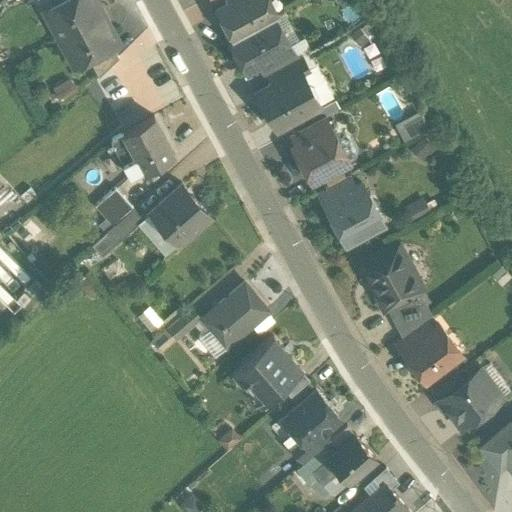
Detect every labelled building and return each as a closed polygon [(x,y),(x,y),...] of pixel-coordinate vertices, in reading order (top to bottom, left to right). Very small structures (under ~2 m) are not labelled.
[(38,0),(43,10),(61,0),(38,0)] [(61,0),(43,10),(69,58),(83,51),(87,58),(111,45),(114,44),(99,17),(102,15),(94,0),(61,0)] [(268,0),(231,0),(229,2),(216,9),(233,39),(274,17),(277,15),(268,0)] [(233,39),(229,41),(245,69),(258,62),(283,49),(282,47),(289,43),(274,17),(233,39)] [(283,49),(258,62),(265,74),(267,73),(296,57),(289,43),(282,47),(283,49)] [(111,45),(87,58),(97,78),(118,58),(111,45)] [(296,57),(267,73),(272,83),(299,69),(300,71),(306,68),(299,55),(296,57)] [(272,83),(257,91),(276,127),(318,104),(316,102),(318,95),(312,85),(307,83),(300,71),(299,69),(272,83)] [(410,123),(415,120),(419,128),(426,124),(420,111),(398,121),(403,131),(411,127),(410,123)] [(152,116),(111,139),(131,175),(142,169),(142,170),(173,154),(152,116)] [(322,116),(290,133),(296,144),(328,127),(322,116)] [(296,144),(292,146),(311,181),(342,164),(343,158),(340,153),(335,151),(331,145),(337,142),(329,127),(328,128),(328,127),(296,144)] [(347,175),(320,190),(327,203),(348,192),(347,190),(354,186),(347,175)] [(208,215),(180,183),(150,210),(177,242),(208,215)] [(354,186),(347,190),(348,192),(327,203),(326,203),(335,220),(333,221),(344,242),(363,232),(366,232),(377,227),(377,224),(379,223),(375,214),(372,215),(365,203),(370,200),(361,183),(354,186)] [(133,208),(114,188),(95,205),(113,225),(133,208)] [(113,225),(106,232),(116,243),(143,219),(133,208),(113,225)] [(391,245),(360,262),(384,308),(386,307),(407,296),(414,310),(425,304),(418,290),(422,288),(412,268),(405,272),(391,245)] [(244,281),(201,317),(225,346),(268,310),(244,281)] [(407,296),(386,307),(402,336),(426,318),(431,315),(425,304),(414,310),(407,296)] [(188,308),(167,327),(177,339),(198,320),(188,308)] [(402,336),(399,339),(406,348),(433,327),(426,318),(402,336)] [(406,348),(405,349),(410,356),(413,356),(418,362),(414,366),(425,379),(460,352),(438,323),(433,327),(406,348)] [(271,336),(230,373),(241,384),(242,383),(244,384),(248,381),(264,399),(258,404),(260,406),(280,387),(299,370),(301,369),(271,336)] [(439,398),(436,400),(438,402),(441,400),(460,426),(475,415),(480,416),(487,411),(488,406),(501,395),(500,394),(497,397),(476,369),(465,378),(439,398)] [(299,370),(280,387),(289,396),(308,380),(299,370)] [(458,370),(432,389),(439,398),(465,378),(458,370)] [(327,404),(315,389),(283,418),(284,419),(284,423),(289,430),(293,430),(302,440),(306,445),(321,431),(337,418),(326,405),(327,404)] [(511,420),(482,446),(494,461),(501,455),(511,468),(511,420)] [(345,427),(329,441),(337,450),(353,436),(345,427)] [(321,431),(306,445),(302,440),(290,450),(302,464),(329,441),(321,431)] [(337,450),(326,460),(347,484),(375,460),(354,436),(353,436),(337,450)] [(347,484),(326,460),(311,473),(315,478),(328,493),(332,497),(347,484)] [(315,478),(308,484),(321,499),(328,493),(315,478)] [(381,484),(349,511),(401,511),(404,509),(392,495),(391,496),(381,484)]
